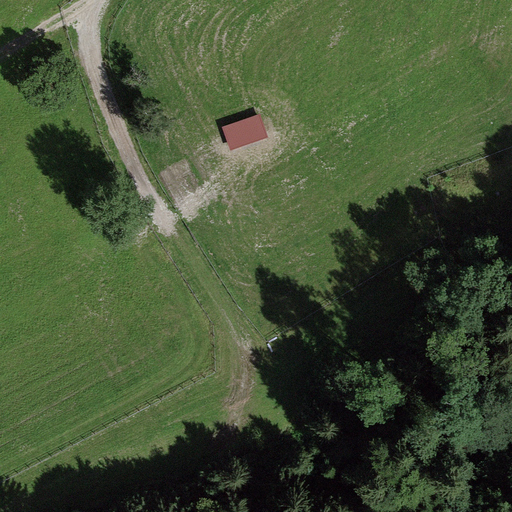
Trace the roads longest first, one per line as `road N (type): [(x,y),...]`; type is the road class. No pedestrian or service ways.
road 1 (track): [(102,0),(86,33),(97,83),(163,220),(242,335),(246,357),(216,394)]
road 2 (track): [(0,511),(216,394)]
